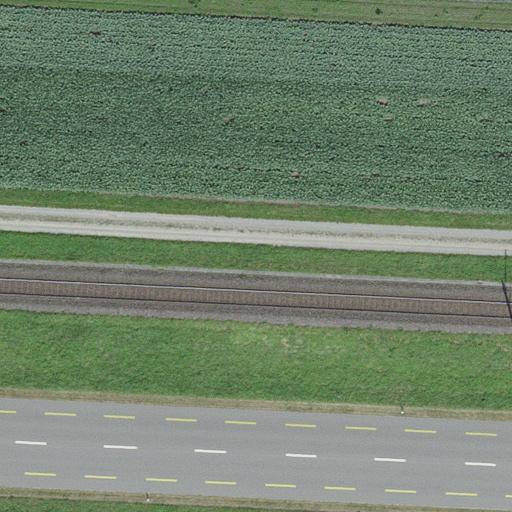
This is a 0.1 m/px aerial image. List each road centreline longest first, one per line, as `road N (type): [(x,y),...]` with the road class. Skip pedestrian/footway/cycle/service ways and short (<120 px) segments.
road 1 (track): [(511,238),(0,210)]
road 2 (primary): [(511,466),(0,442)]
